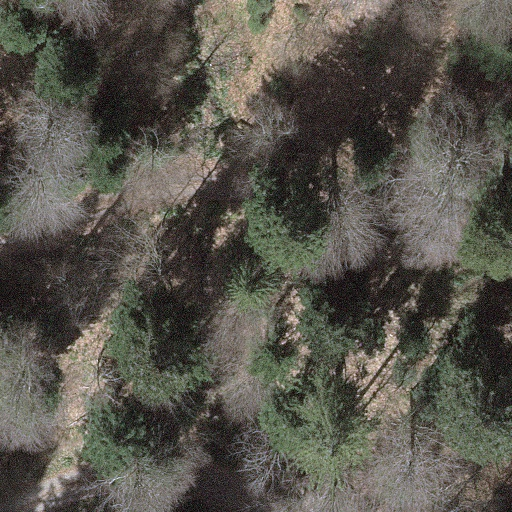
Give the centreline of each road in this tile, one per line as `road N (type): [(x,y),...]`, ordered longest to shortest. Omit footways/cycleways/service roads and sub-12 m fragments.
road 1 (track): [(0,249),(28,247),(172,193),(208,190),(280,200),(406,240),(511,241)]
road 2 (track): [(254,511),(180,485),(127,482),(61,496),(31,511)]
